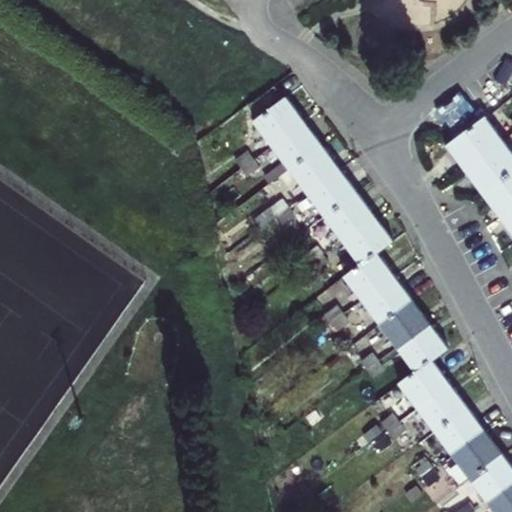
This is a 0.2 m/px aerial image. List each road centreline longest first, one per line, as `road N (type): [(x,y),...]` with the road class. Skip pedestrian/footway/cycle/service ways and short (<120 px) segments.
road 1 (residential): [(379,136),(511,382)]
road 2 (residential): [(379,136),(262,24),(261,0)]
road 3 (residential): [(511,36),(379,136)]
